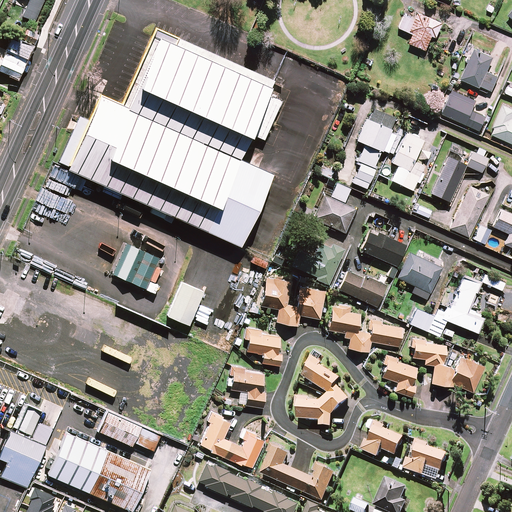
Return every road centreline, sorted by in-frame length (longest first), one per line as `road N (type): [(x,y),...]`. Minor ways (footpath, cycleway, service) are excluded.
road 1 (residential): [(378,401),(361,407),(338,444),(322,444),(280,418),(279,397),(304,340),(334,345)]
road 2 (secondary): [(90,0),(0,203)]
road 3 (residential): [(511,266),(344,192)]
road 4 (residential): [(493,443),(464,426),(378,401)]
